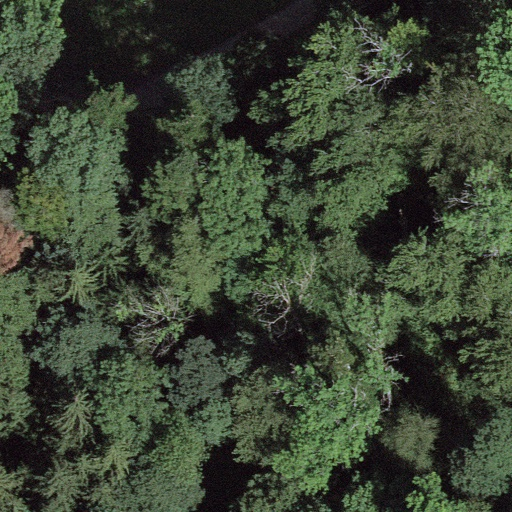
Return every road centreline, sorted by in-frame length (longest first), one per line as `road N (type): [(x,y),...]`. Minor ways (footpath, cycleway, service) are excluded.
road 1 (track): [(348,511),(195,263),(83,139)]
road 2 (track): [(0,69),(83,139),(317,0)]
